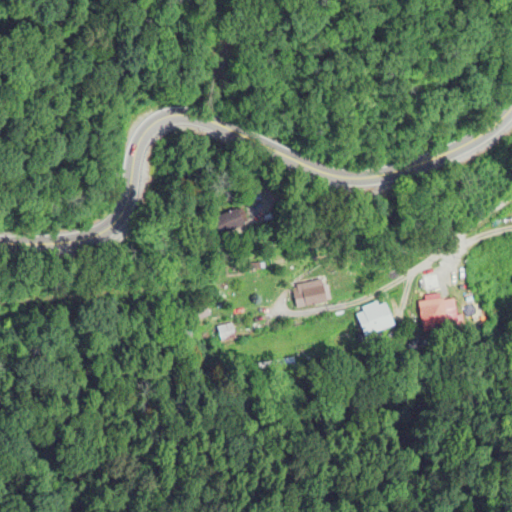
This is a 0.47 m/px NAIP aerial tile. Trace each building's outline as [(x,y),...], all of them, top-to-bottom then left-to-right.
[(247,227),(241,209),(217,217),(222,235),(247,227)] [(321,280),(291,291),(299,312),(329,301),(321,280)] [(421,333),(460,327),(457,309),(444,311),(442,296),(417,300),(421,333)] [(357,315),(370,339),(395,325),(381,301),(357,315)] [(216,329),(221,345),(236,340),(231,324),(216,329)]
